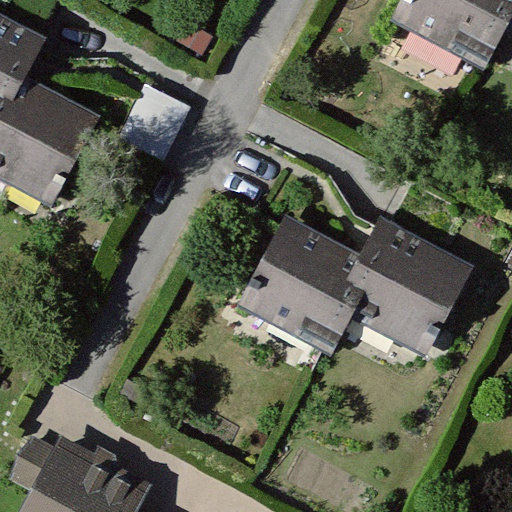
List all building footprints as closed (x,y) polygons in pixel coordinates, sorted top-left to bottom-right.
[(511,0),(406,0),(387,41),(481,87),(499,50),(511,56),(511,0)] [(0,208),(51,234),(99,137),(20,98),(43,53),(0,31),(0,208)] [(153,84),(136,139),(177,151),(194,97),(153,84)] [(344,337),(431,377),(474,285),(375,238),(361,269),(282,232),(236,330),(327,373),(344,337)] [(55,435),(16,511),(137,511),(136,511),(150,483),(55,435)]
